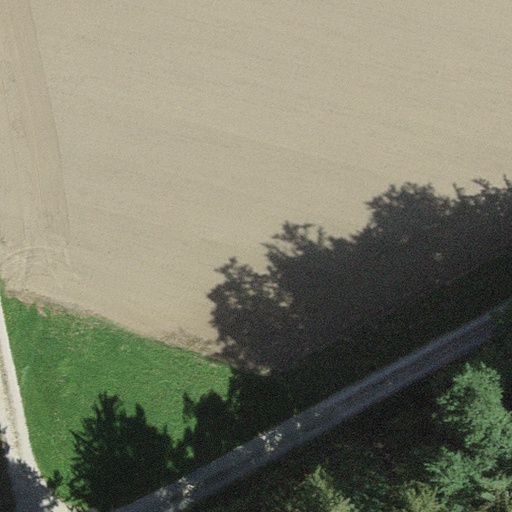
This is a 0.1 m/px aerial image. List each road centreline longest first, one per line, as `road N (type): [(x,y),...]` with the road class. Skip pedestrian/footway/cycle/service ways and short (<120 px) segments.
road 1 (track): [(511,325),(147,511)]
road 2 (track): [(0,377),(28,511)]
